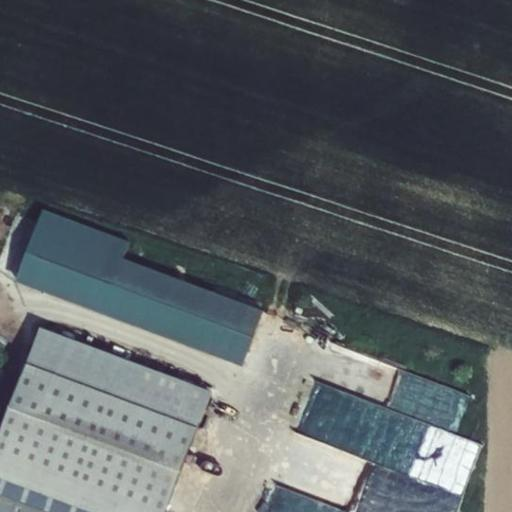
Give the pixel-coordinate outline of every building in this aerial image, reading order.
[(45,210),(19,283),(246,368),(266,312),(126,260),(132,243),(45,210)] [(43,330),(0,443),(0,480),(86,511),(171,511),(215,394),(43,330)] [(0,356),(0,387),(0,386),(0,379),(10,362),(0,356)] [(426,481),(415,511),(456,511),(463,494),(426,481)] [(0,511),(47,511),(0,494),(0,511)]
